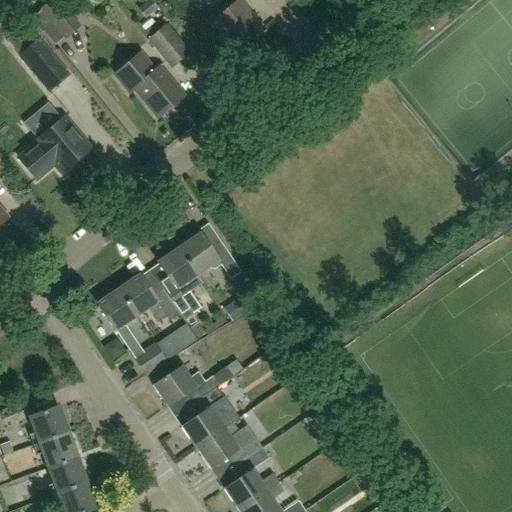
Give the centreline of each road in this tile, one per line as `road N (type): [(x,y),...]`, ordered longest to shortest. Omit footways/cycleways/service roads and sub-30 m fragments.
road 1 (residential): [(34,288),(379,0)]
road 2 (residential): [(178,501),(104,395)]
road 3 (residential): [(104,395),(34,288)]
road 4 (residential): [(104,395),(97,425),(130,511)]
